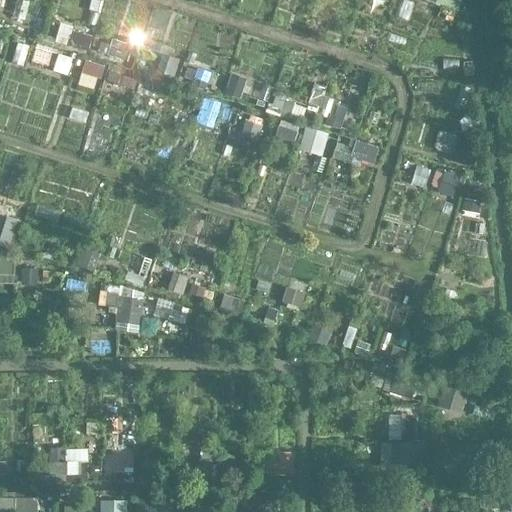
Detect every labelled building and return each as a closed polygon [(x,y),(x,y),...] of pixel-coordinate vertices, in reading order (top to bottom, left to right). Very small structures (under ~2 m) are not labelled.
[(59,53),(55,69),(69,72),(73,56),(59,53)] [(86,60),(83,71),(101,75),(104,65),(86,60)] [(228,89),(239,92),(243,76),(232,73),(228,89)] [(202,97),(198,122),(215,125),(219,100),(202,97)] [(332,100),(326,121),(341,125),(347,105),(332,100)] [(305,125),(300,148),(324,153),(328,130),(305,125)] [(439,129),(435,147),(450,151),(455,133),(439,129)] [(333,153),(374,167),(380,147),(340,133),(333,153)] [(416,165),(413,182),(427,185),(430,169),(416,165)] [(439,190),(455,195),(461,174),(445,169),(439,190)] [(3,233),(13,236),(17,217),(7,215),(3,233)] [(144,283),(152,258),(136,253),(128,278),(144,283)] [(173,271),(169,288),(184,292),(188,275),(173,271)] [(113,325),(135,331),(146,292),(105,280),(100,300),(119,306),(113,325)] [(389,413),(389,438),(418,438),(418,413),(389,413)]
